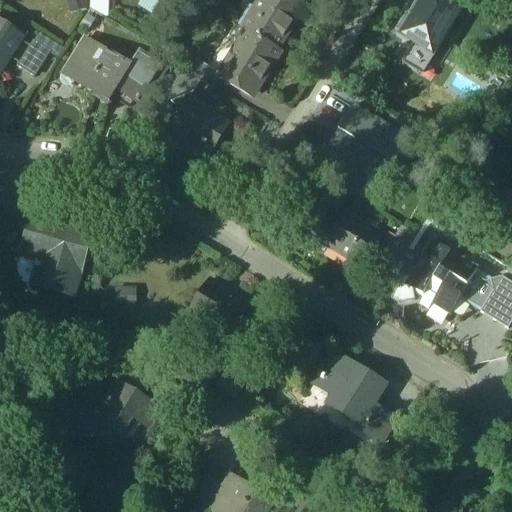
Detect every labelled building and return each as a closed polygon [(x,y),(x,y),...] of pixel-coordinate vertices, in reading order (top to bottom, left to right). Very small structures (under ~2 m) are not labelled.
[(297,12),(278,0),(267,0),(245,38),(247,40),(277,58),(303,15),(297,12)] [(457,9),(441,0),(429,0),(414,24),(407,19),(395,38),(415,51),(403,71),(418,80),(430,60),(435,63),(452,35),(451,35),(464,13),(457,9)] [(441,0),(457,9),(462,0),(441,0)] [(297,12),(303,15),(323,28),(330,17),(304,1),(297,12)] [(0,35),(0,77),(19,47),(0,35)] [(247,40),(222,82),(254,102),(280,59),(277,58),(247,40)] [(49,61),(35,52),(20,76),(35,85),(49,61)] [(133,76),(97,53),(91,62),(76,87),(77,88),(113,110),(120,98),(141,111),(153,91),(157,94),(167,78),(141,62),(133,76)] [(80,57),(63,83),(62,87),(63,90),(65,93),(69,94),(72,93),(75,91),(77,88),(76,87),(91,62),(81,56),(81,57),(80,57)] [(215,94),(222,83),(198,68),(191,79),(203,86),(215,94)] [(191,106),(203,86),(191,79),(182,73),(163,104),(183,116),(190,105),(191,106)] [(191,106),(190,105),(183,116),(168,141),(190,155),(187,160),(204,171),(228,133),(201,116),(203,113),(191,106)] [(385,134),(353,114),(328,154),(338,160),(339,159),(342,161),(344,162),(334,177),(364,196),(372,183),(384,165),(385,165),(395,150),(399,143),(385,134)] [(421,143),(391,123),(385,134),(399,143),(415,153),(421,143)] [(395,169),(403,156),(395,150),(385,165),(384,165),(372,183),(387,193),(400,172),(395,169)] [(511,201),(497,226),(510,234),(505,241),(511,245),(511,201)] [(381,242),(349,221),(328,254),(361,274),(381,242)] [(72,239),(57,235),(58,232),(41,227),(32,260),(44,264),(38,289),(58,294),(59,291),(76,296),(92,242),(73,236),(72,239)] [(389,240),(375,264),(384,270),(385,269),(399,246),(389,240)] [(413,249),(402,242),(399,246),(385,269),(396,276),(413,249)] [(451,261),(434,251),(425,267),(420,264),(413,276),(417,279),(415,286),(415,293),(419,300),(425,305),(421,310),(431,316),(434,311),(451,321),(462,304),(470,303),(468,294),(475,283),(478,277),(462,268),(465,263),(454,256),(451,261)] [(470,303),(462,304),(483,317),(494,298),(492,288),(485,289),(475,283),(468,294),(470,303)] [(412,288),(407,284),(392,307),(399,311),(416,307),(414,299),(417,298),(415,293),(414,290),(414,288),(412,288)] [(511,291),(502,286),(492,288),(494,298),(483,317),(482,319),(509,336),(511,331),(511,291)] [(250,314),(210,290),(189,326),(229,350),(238,334),(250,314)] [(274,329),(250,314),(238,334),(262,349),(274,329)] [(385,395),(338,366),(328,383),(324,380),(319,388),(325,392),(328,390),(330,388),(341,395),(332,411),(362,429),(363,430),(373,415),(385,395)] [(110,411),(102,405),(89,407),(91,419),(62,422),(64,448),(125,442),(134,427),(150,437),(161,420),(120,395),(110,411)] [(395,428),(373,415),(363,430),(362,429),(358,436),(381,450),(395,428)] [(268,511),(231,489),(224,500),(216,511),(268,511)] [(212,493),(200,511),(216,511),(224,500),(212,493)]
